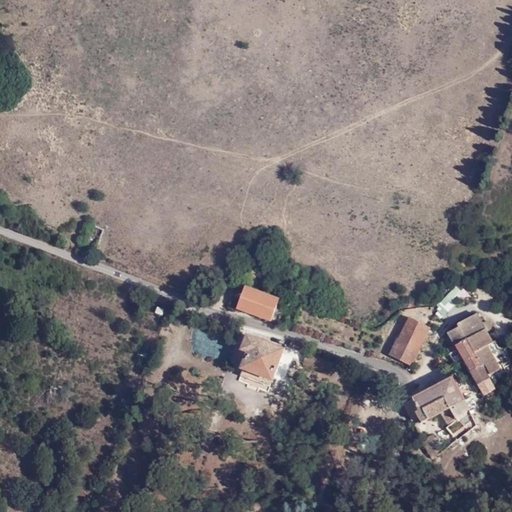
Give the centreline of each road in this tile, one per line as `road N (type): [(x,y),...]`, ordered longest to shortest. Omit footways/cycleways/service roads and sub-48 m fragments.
road 1 (unclassified): [(377,511),(402,451),(399,370),(195,309),(0,228)]
road 2 (track): [(170,294),(259,167),(484,67),(511,31)]
road 3 (track): [(0,113),(72,113),(269,162)]
